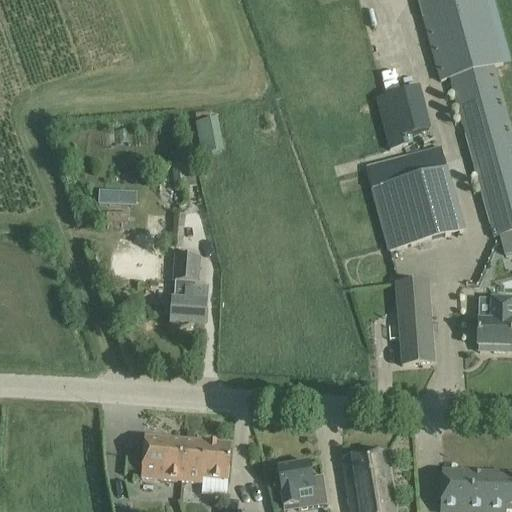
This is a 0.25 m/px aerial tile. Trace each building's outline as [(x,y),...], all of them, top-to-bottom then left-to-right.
[(417,0),(440,83),(449,81),(493,241),(500,239),(505,257),(511,255),(511,134),(494,69),(511,64),(493,0),(417,0)] [(395,96),(375,101),(389,153),(409,148),(406,139),(395,96)] [(216,122),(194,126),(200,156),(221,152),(216,122)] [(442,148),(366,169),(372,192),(371,192),(388,255),(465,234),(442,148)] [(175,257),(173,284),(175,284),(195,285),(197,285),(199,259),(175,257)] [(163,277),(164,264),(126,261),(125,273),(163,277)] [(171,308),(170,328),(204,331),(206,311),(206,305),(205,305),(206,295),(195,294),(195,285),(175,284),(174,302),(172,302),(171,308)] [(426,285),(396,288),(403,368),(432,365),(426,285)] [(477,329),(477,349),(478,349),(493,350),(493,355),(511,355),(511,336),(511,332),(511,302),(491,302),(490,324),(478,323),(477,329)] [(144,441),(141,481),(202,486),(203,482),(228,484),(231,448),(144,441)] [(395,511),(386,453),(341,461),(350,511),(395,511)] [(309,466),(277,472),(280,491),(283,509),(283,511),(297,511),(327,507),(322,477),(311,479),(309,466)] [(441,476),(439,511),(485,511),(487,478),(441,476)] [(511,511),(511,478),(487,478),(485,511),(511,511)]
